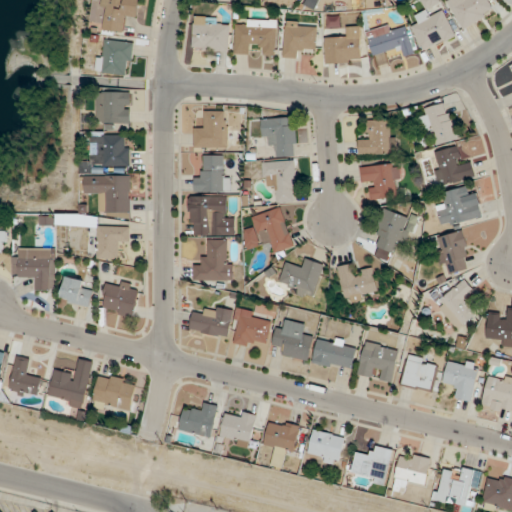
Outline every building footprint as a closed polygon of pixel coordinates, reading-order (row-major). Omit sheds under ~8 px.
[(128,15),(139,16),(141,0),(106,0),(102,29),(125,33),(128,15)] [(306,0),(305,6),(315,10),(318,0),(306,0)] [(423,51),(456,36),(444,10),(434,15),(430,7),(440,2),(439,0),(422,0),(427,10),(416,15),(419,23),(412,26),(423,51)] [(496,11),(489,0),(448,0),(446,2),(463,30),(496,11)] [(219,17),(194,16),(193,50),(229,51),(230,26),(219,26),(219,17)] [(278,20),(236,19),(235,53),(259,54),(277,54),(278,20)] [(304,49),(316,49),(317,23),(285,22),(284,57),(304,58),(304,49)] [(373,55),(401,48),(404,57),(416,54),(408,23),(368,33),(373,55)] [(325,38),(326,64),(361,63),(360,26),(347,27),(347,37),(325,38)] [(131,75),(135,42),(103,38),(99,71),(131,75)] [(131,127),(130,91),(97,91),(98,127),(131,127)] [(437,145),(459,139),(450,102),(420,109),(426,134),(434,132),(437,145)] [(228,147),(228,111),(205,111),(205,127),(195,127),(195,147),(228,147)] [(262,138),(274,137),(275,157),(297,156),(296,117),(261,119),(262,138)] [(395,154),(395,120),(368,120),(368,138),(359,138),(359,154),(395,154)] [(130,166),(130,133),(92,133),(91,166),(130,166)] [(476,178),(472,162),(462,164),(458,147),(432,152),(439,185),(476,178)] [(195,191),(225,191),(225,155),(203,155),(203,176),(195,176),(195,191)] [(264,161),(265,185),(277,184),(277,202),(298,201),(296,160),(264,161)] [(362,166),(363,185),(367,184),(368,199),(399,197),(397,164),(362,166)] [(132,175),(86,175),(86,195),(101,195),(101,212),(132,212),(132,175)] [(446,202),(437,204),(441,226),(483,218),(478,193),(469,195),(468,186),(444,191),(446,202)] [(236,236),(236,216),(227,216),(227,195),(190,195),(190,236),(236,236)] [(254,215),(262,243),(272,240),(276,252),(294,247),(283,207),(254,215)] [(412,218),(386,209),(373,245),(398,254),(412,218)] [(96,214),(60,214),(60,225),(96,225),(96,214)] [(99,259),(119,259),(119,239),(130,239),(131,226),(99,225),(99,259)] [(471,269),(464,231),(436,236),(443,274),(471,269)] [(195,281),(234,280),(234,262),(228,262),(228,239),(206,239),(206,263),(194,263),(195,281)] [(57,290),(57,248),(14,248),(14,278),(36,278),(36,290),(57,290)] [(303,268),(287,262),(278,287),(313,298),(324,264),(306,258),(303,268)] [(373,268),(357,272),(355,263),(338,267),(347,301),(379,293),(373,268)] [(61,300),(88,307),(93,291),(84,288),(86,281),(67,276),(61,300)] [(100,308),(133,317),(141,287),(109,278),(100,308)] [(478,313),(466,298),(475,290),(465,279),(436,303),(458,329),(478,313)] [(234,310),(207,304),(205,314),(194,312),(190,330),(228,338),(234,310)] [(511,308),(508,308),(507,315),(489,313),(486,342),(511,344),(511,308)] [(235,344),(268,348),(272,315),(239,311),(235,344)] [(308,359),(313,337),(304,334),(306,324),(287,320),(285,329),(278,328),(273,351),(308,359)] [(358,344),(320,335),(313,362),(351,371),(358,344)] [(392,382),(399,349),(366,342),(359,374),(373,377),(375,368),(383,370),(381,380),(392,382)] [(431,391),(439,362),(410,354),(402,383),(431,391)] [(42,377),(28,373),(31,359),(18,356),(10,390),(37,397),(42,377)] [(444,384),(454,385),(452,397),(473,401),(480,363),(449,358),(444,384)] [(56,367),(49,397),(84,405),(94,362),(80,359),(77,372),(56,367)] [(93,402),(130,410),(137,382),(100,373),(93,402)] [(186,407),(180,430),(210,438),(219,406),(205,402),(202,412),(186,407)] [(257,417),(228,410),(221,437),(250,445),(257,417)] [(265,445),(295,452),(300,425),(271,419),(265,445)] [(339,463),(346,436),(314,429),(308,456),(339,463)] [(356,452),(352,475),(386,482),(393,449),(373,445),(371,455),(356,452)] [(395,488),(403,490),(405,481),(426,485),(431,458),(401,453),(395,488)] [(481,473),(442,465),(436,501),(468,507),(470,499),(476,500),(481,473)] [(511,478),(489,474),(483,505),(511,511),(511,478)]
